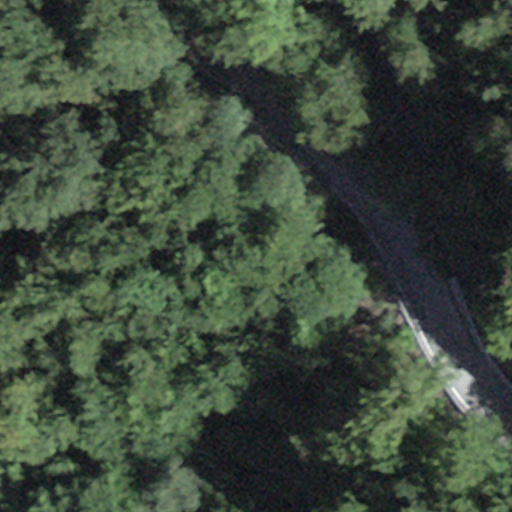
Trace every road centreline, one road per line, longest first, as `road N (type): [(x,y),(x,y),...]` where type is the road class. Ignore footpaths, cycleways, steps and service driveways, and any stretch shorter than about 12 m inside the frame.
road 1 (unclassified): [(161,0),(272,123),(352,184),(401,254),(460,369),(511,428)]
road 2 (unclassified): [(324,0),(393,92),(511,360)]
